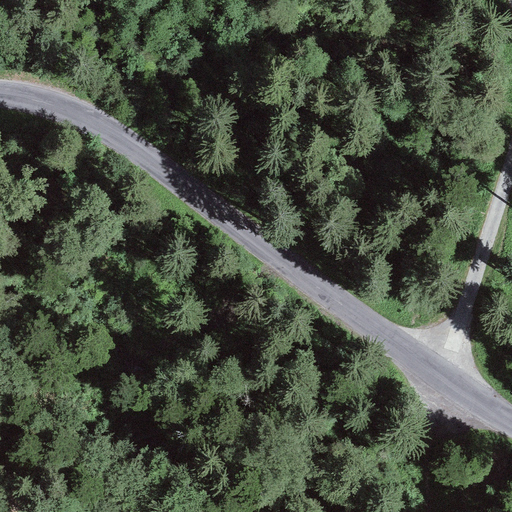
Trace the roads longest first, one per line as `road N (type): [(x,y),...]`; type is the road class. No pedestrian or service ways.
road 1 (tertiary): [(439,372),(83,109),(0,90)]
road 2 (unclassified): [(439,372),(511,168)]
